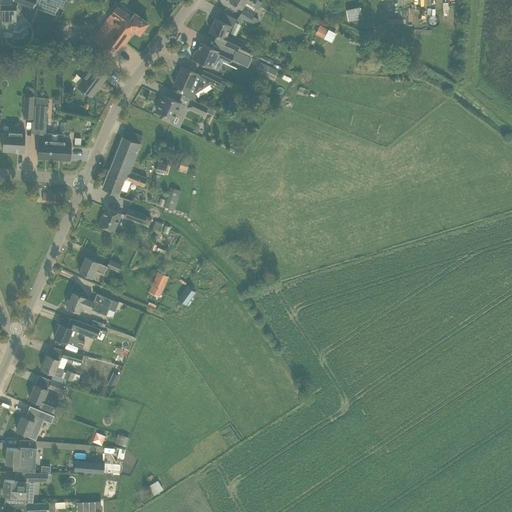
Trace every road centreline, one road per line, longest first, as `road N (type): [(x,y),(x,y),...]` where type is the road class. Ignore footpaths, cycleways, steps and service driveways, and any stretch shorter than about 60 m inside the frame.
road 1 (residential): [(78,183),(108,123),(196,0)]
road 2 (unclassified): [(18,330),(78,183)]
